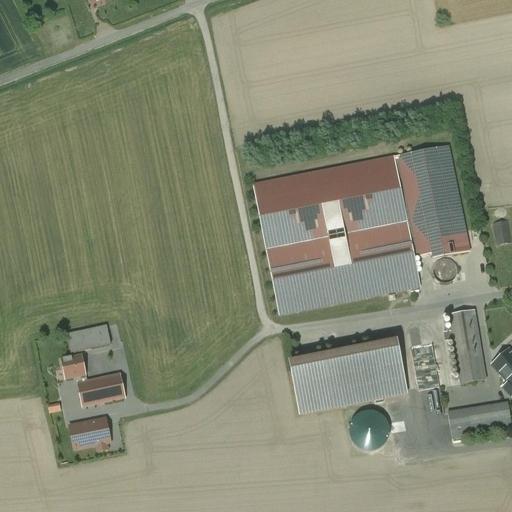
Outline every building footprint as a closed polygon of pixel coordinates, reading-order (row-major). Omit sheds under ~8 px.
[(406,223),(413,258),(430,255),(432,260),(469,252),(447,148),(393,159),(406,223)] [(413,258),(406,223),(393,159),(254,187),(267,251),(280,316),(419,288),(413,258)] [(508,220),(507,210),(492,210),(492,220),(508,220)] [(496,234),(497,245),(511,243),(511,238),(511,232),(496,234)] [(455,279),(456,274),(455,269),(452,265),(448,262),(443,262),(438,263),(434,266),(431,270),(430,275),(431,280),(434,284),(439,286),(444,287),(449,286),(453,283),(455,279)] [(473,312),(450,316),(452,332),(444,334),(445,343),(453,342),(461,385),(485,381),(473,312)] [(107,328),(67,336),(71,354),(111,346),(107,328)] [(396,341),(289,363),(300,416),(407,395),(396,341)] [(511,348),(511,347),(490,366),(506,384),(511,389),(511,348)] [(82,357),(61,361),(65,381),(77,379),(86,377),(82,357)] [(78,385),(77,385),(82,409),(125,400),(120,376),(87,383),(78,385)] [(511,389),(506,384),(501,388),(511,399),(511,397),(511,389)] [(60,404),(48,406),(49,414),(61,412),(60,404)] [(506,405),(446,413),(449,439),(510,431),(506,405)] [(105,421),(69,428),(74,451),(96,446),(97,453),(108,451),(107,444),(110,443),(105,421)]
